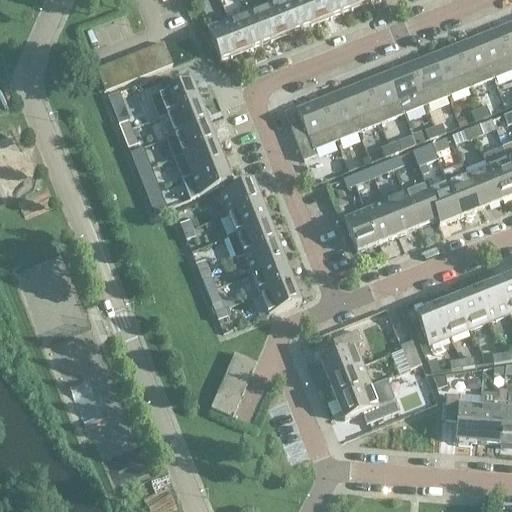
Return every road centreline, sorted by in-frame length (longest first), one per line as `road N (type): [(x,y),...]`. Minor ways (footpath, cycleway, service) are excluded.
road 1 (residential): [(56,0),(23,68),(26,104),(199,511)]
road 2 (residential): [(334,306),(251,91),(482,0)]
road 3 (residential): [(334,306),(511,235)]
road 4 (residential): [(511,486),(329,470)]
road 5 (residential): [(329,470),(276,346)]
